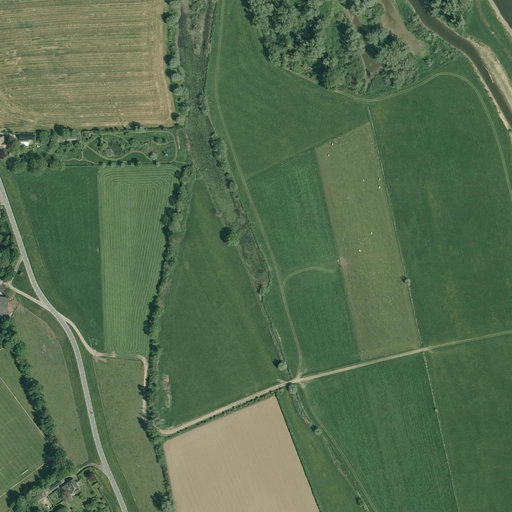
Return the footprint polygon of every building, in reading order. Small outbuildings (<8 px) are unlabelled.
[(0,147),(3,147),(3,148),(9,148),(9,138),(5,138),(4,141),(2,141),(2,137),(0,136),(0,147)] [(0,317),(6,318),(9,298),(0,296),(0,317)] [(52,490),(62,483),(60,480),(50,487),(52,490)] [(67,491),(69,493),(69,494),(70,495),(71,495),(74,492),(73,491),(78,487),(75,483),(76,483),(74,480),(64,487),(67,491)] [(40,493),(35,497),(39,502),(44,498),(40,493)]
